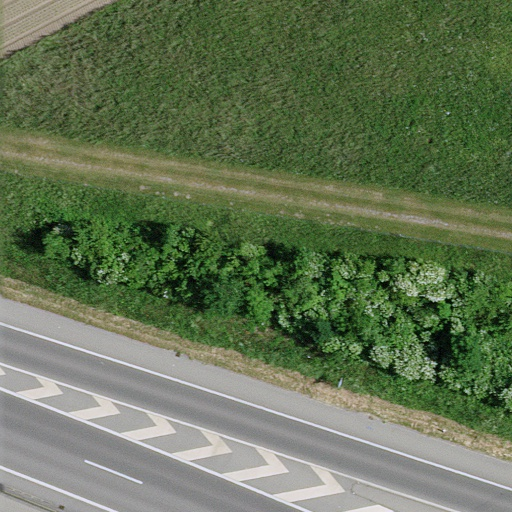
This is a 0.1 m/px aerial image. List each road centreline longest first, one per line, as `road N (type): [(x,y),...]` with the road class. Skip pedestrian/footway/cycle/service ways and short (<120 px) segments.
road 1 (motorway): [(511,510),(0,353)]
road 2 (motorway): [(212,511),(0,427)]
